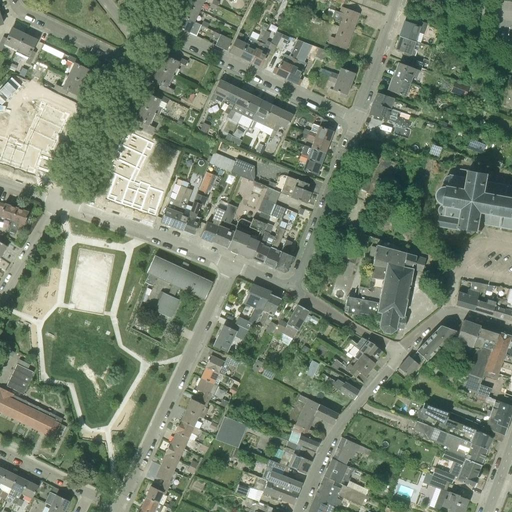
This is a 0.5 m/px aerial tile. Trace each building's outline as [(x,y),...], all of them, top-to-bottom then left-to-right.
[(187,0),(186,5),(199,11),(204,1),(203,0),(187,0)] [(340,20),(335,36),(331,35),(328,44),(348,50),(360,10),(340,4),(336,18),(340,20)] [(181,16),(194,22),(199,11),(186,5),(181,16)] [(189,33),(196,37),(201,25),(194,22),(181,16),(175,27),(189,33)] [(399,37),(415,42),(418,33),(426,35),(428,30),(416,26),(418,21),(406,16),(399,37)] [(4,45),(17,51),(24,35),(12,29),(7,39),(3,37),(0,42),(0,50),(1,51),(4,45)] [(240,58),(251,63),(266,31),(262,29),(256,41),(249,38),(246,45),(240,58)] [(267,55),(265,53),(268,46),(264,45),(270,33),(266,31),(251,63),(261,68),(267,55)] [(276,32),(276,31),(270,43),(270,44),(275,47),(281,34),(276,32)] [(229,52),(240,58),(246,45),(240,42),(243,35),(239,33),(236,39),(229,52)] [(221,48),(226,51),(232,40),(226,37),(220,34),(215,46),(221,48)] [(281,34),(275,47),(275,48),(282,52),(289,38),(281,34)] [(25,63),(30,65),(35,53),(31,51),(36,41),(24,35),(17,51),(29,56),(25,63)] [(402,55),(413,59),(416,50),(413,49),(415,42),(399,37),(394,50),(403,53),(402,55)] [(272,73),(286,79),(303,42),(297,40),(289,57),(284,54),(278,69),(275,67),(272,73)] [(304,62),(312,46),(303,42),(286,79),(299,85),(302,80),(299,79),(307,63),(304,62)] [(315,57),(324,61),(328,51),(319,48),(315,57)] [(156,67),(173,75),(178,63),(184,66),(186,61),(175,56),(173,60),(162,55),(156,67)] [(68,76),(84,83),(90,71),(79,66),(81,62),(69,56),(67,60),(73,63),(68,76)] [(413,59),(411,64),(426,70),(429,61),(423,59),(422,62),(413,59)] [(486,72),(488,60),(481,59),(479,71),(486,72)] [(347,98),(356,69),(340,64),(332,90),(341,92),(340,96),(347,98)] [(393,78),(410,84),(412,77),(416,79),(418,71),(398,64),(393,78)] [(159,88),(171,94),(173,90),(167,87),(173,75),(156,67),(151,79),(161,84),(159,88)] [(55,85),(53,89),(66,94),(67,90),(78,95),(84,83),(68,76),(62,88),(55,85)] [(387,90),(405,97),(410,84),(393,78),(392,77),(387,90)] [(217,96),(223,99),(230,85),(219,80),(210,100),(214,102),(217,96)] [(39,84),(36,91),(49,97),(52,90),(39,84)] [(228,115),(229,115),(241,90),(230,85),(223,99),(229,102),(227,108),(224,114),(228,115)] [(450,92),(465,97),(467,92),(452,86),(450,92)] [(235,112),(241,115),(251,95),(241,90),(229,115),(232,117),(235,112)] [(138,105),(154,113),(160,101),(167,104),(168,100),(157,94),(155,98),(144,93),(138,105)] [(372,103),(400,112),(403,113),(405,105),(393,101),(393,99),(377,93),(372,103)] [(246,122),(250,124),(261,100),(251,95),(241,115),(248,118),(246,122)] [(239,147),(240,145),(243,146),(246,139),(248,140),(251,134),(250,134),(256,122),(262,125),(272,105),(261,100),(250,124),(246,132),(243,137),(241,142),(231,137),(232,136),(224,131),(220,140),(228,144),(228,143),(239,147)] [(368,114),(396,124),(397,120),(400,112),(372,103),(368,114)] [(8,138),(0,135),(0,161),(34,174),(41,151),(50,155),(69,114),(46,104),(28,145),(18,142),(19,140),(9,136),(8,138)] [(142,127),(154,132),(155,128),(148,125),(154,113),(138,105),(133,118),(143,123),(142,127)] [(262,125),(273,130),(282,110),(272,105),(262,125)] [(279,126),(286,129),(293,115),(282,110),(273,130),(276,132),(279,126)] [(327,129),(328,126),(329,122),(322,119),(319,126),(327,129)] [(301,132),(302,132),(329,143),(334,129),(328,126),(327,129),(319,126),(313,124),(310,131),(302,128),(301,132)] [(131,181),(149,142),(126,131),(108,172),(116,176),(107,199),(155,216),(163,192),(150,187),(150,186),(140,182),(139,184),(131,181)] [(325,153),(329,143),(302,132),(300,136),(306,139),(313,142),(311,148),(325,153)] [(361,190),(380,198),(403,147),(385,139),(361,190)] [(470,140),(467,149),(482,154),(485,145),(470,140)] [(294,154),(321,164),(325,153),(311,148),(308,155),(296,150),(294,154)] [(176,155),(166,151),(162,161),(173,164),(176,155)] [(254,182),(255,179),(255,167),(238,160),(236,162),(213,152),(209,163),(239,176),(254,182)] [(305,163),(302,170),(317,175),(321,164),(294,154),(292,160),(298,162),(298,161),(305,163)] [(480,230),(482,223),(511,228),(511,185),(489,182),(490,176),(491,176),(491,174),(490,174),(490,173),(489,173),(488,174),(472,171),(472,170),(470,169),(469,171),(461,169),(459,176),(451,175),(451,176),(447,177),(446,178),(445,180),(444,182),(445,184),(447,187),(446,187),(443,187),(441,189),(439,191),(438,193),(437,195),(437,196),(438,199),(439,201),(440,202),(442,204),(442,205),(440,207),(439,209),(439,210),(439,211),(439,213),(440,215),(438,227),(459,231),(459,228),(479,232),(479,233),(480,233),(480,232),(481,232),(481,230),(480,230)] [(194,235),(200,218),(196,216),(200,204),(204,205),(206,198),(209,191),(215,176),(206,172),(194,202),(193,201),(188,216),(182,231),(194,235)] [(310,192),(309,192),(312,185),(288,177),(281,194),(306,204),(310,192)] [(270,216),(275,204),(280,193),(274,191),(268,188),(259,211),(270,216)] [(182,231),(188,216),(181,213),(185,205),(189,193),(185,192),(181,203),(172,226),(182,231)] [(160,222),(172,226),(181,203),(175,201),(172,206),(167,204),(160,222)] [(0,216),(12,221),(16,208),(4,204),(0,202),(0,216)] [(212,242),(224,212),(227,205),(221,203),(219,209),(217,208),(211,221),(213,221),(212,223),(206,221),(200,237),(212,242)] [(270,216),(281,221),(286,208),(275,204),(270,216)] [(9,227),(15,230),(22,232),(28,212),(16,208),(12,221),(9,227)] [(212,242),(226,248),(233,232),(235,226),(230,224),(233,215),(224,212),(212,242)] [(241,254),(251,259),(264,231),(266,224),(252,219),(247,231),(245,236),(244,236),(240,246),(244,247),(241,254)] [(226,248),(241,254),(244,247),(240,246),(244,236),(245,236),(247,231),(235,226),(233,232),(226,248)] [(274,268),(281,251),(276,250),(284,230),(278,228),(270,247),(262,264),(274,268)] [(262,264),(270,247),(265,245),(270,233),(264,231),(251,259),(262,264)] [(287,271),(293,257),(287,254),(292,242),(286,240),(281,251),(274,268),(283,273),(287,271)] [(413,269),(422,271),(426,259),(376,246),(372,265),(385,268),(386,263),(413,270),(413,269)] [(344,258),(355,261),(359,250),(348,247),(344,258)] [(179,287),(202,298),(209,282),(186,271),(189,265),(183,262),(180,269),(157,258),(149,275),(145,283),(152,286),(156,278),(172,285),(168,295),(162,292),(154,311),(171,319),(179,300),(174,297),(179,287)] [(390,334),(396,330),(396,328),(404,329),(406,317),(403,317),(404,314),(407,315),(407,312),(404,311),(411,276),(414,277),(415,273),(412,273),(413,270),(386,263),(385,268),(382,281),(370,279),(368,289),(359,287),(357,299),(350,297),(346,313),(375,319),(376,312),(382,313),(379,327),(383,332),(390,334)] [(428,274),(440,277),(442,271),(429,267),(428,274)] [(455,305),(473,310),(481,284),(472,282),(469,294),(468,293),(467,296),(458,293),(455,305)] [(262,311),(263,310),(270,295),(271,293),(252,284),(244,303),(256,308),(252,317),(257,320),(262,311)] [(486,303),(483,302),(487,285),(481,284),(473,310),(491,315),(495,302),(487,300),(486,303)] [(269,314),(273,316),(280,300),(270,295),(263,310),(262,311),(257,320),(255,324),(263,328),(269,314)] [(491,315),(510,321),(511,312),(511,311),(505,309),(507,301),(496,298),(495,302),(491,315)] [(288,346),(297,330),(309,311),(298,305),(287,324),(280,320),(277,325),(272,334),(280,338),(278,340),(288,346)] [(472,348),(472,347),(481,326),(463,320),(455,342),(461,344),(460,347),(465,349),(466,346),(472,348)] [(248,330),(249,331),(252,327),(239,321),(237,325),(248,330)] [(272,334),(277,325),(271,322),(261,340),(267,343),(272,334)] [(219,348),(227,352),(234,337),(243,341),(248,330),(237,325),(234,330),(229,327),(228,328),(224,326),(215,345),(220,347),(219,348)] [(448,348),(443,344),(456,331),(441,325),(430,337),(445,352),(448,348)] [(480,384),(485,370),(497,331),(481,326),(472,347),(480,349),(475,350),(462,388),(465,390),(476,394),(477,394),(480,384)] [(498,375),(500,367),(511,336),(497,331),(485,370),(498,375)] [(500,367),(511,371),(511,336),(500,367)] [(411,358),(418,364),(423,358),(427,362),(437,350),(442,355),(445,352),(430,337),(416,351),(417,352),(411,358)] [(374,363),(382,352),(374,346),(362,338),(355,347),(359,350),(353,358),(360,363),(366,357),(374,363)] [(205,367),(206,368),(223,375),(224,376),(229,365),(231,366),(234,360),(220,353),(218,359),(211,355),(205,367)] [(407,375),(409,377),(419,365),(418,364),(411,358),(409,356),(399,368),(407,375)] [(247,366),(250,362),(239,357),(237,361),(247,366)] [(365,377),(367,374),(375,364),(374,363),(366,357),(360,363),(353,358),(344,370),(355,378),(359,372),(365,377)] [(330,366),(337,370),(341,364),(336,359),(330,366)] [(251,369),(257,372),(262,363),(256,360),(251,369)] [(305,374),(312,377),(319,364),(311,361),(305,374)] [(7,385),(23,393),(34,371),(18,364),(7,385)] [(201,378),(214,384),(216,379),(220,381),(223,375),(206,368),(201,378)] [(264,369),(261,375),(272,380),(275,373),(265,368),(264,369)] [(359,391),(344,382),(344,383),(337,379),(335,382),(322,374),(319,379),(339,391),(338,391),(354,400),(359,391)] [(202,398),(208,401),(209,399),(212,401),(214,396),(218,386),(214,384),(201,378),(196,389),(205,393),(202,398)] [(478,394),(486,397),(489,387),(480,384),(477,394),(478,394)] [(503,398),(511,401),(511,385),(508,384),(503,398)] [(53,439),(63,419),(51,413),(52,413),(50,412),(50,413),(39,407),(37,406),(26,401),(25,400),(24,400),(14,395),(14,394),(0,387),(0,411),(41,432),(41,433),(53,439)] [(377,392),(374,401),(385,406),(390,393),(380,389),(377,392)] [(495,400),(486,397),(478,394),(476,400),(483,402),(484,400),(493,403),(495,400)] [(333,425),(338,414),(307,399),(300,395),(297,400),(305,404),(294,425),(299,426),(299,428),(307,430),(314,416),(333,425)] [(186,410),(202,418),(203,419),(208,409),(205,408),(208,401),(202,398),(200,403),(191,399),(186,410)] [(511,405),(507,404),(495,400),(493,403),(491,411),(510,417),(511,411),(511,405)] [(443,424),(446,418),(449,413),(424,404),(421,412),(443,424)] [(230,419),(235,409),(228,406),(223,416),(230,419)] [(181,421),(198,429),(202,418),(186,410),(181,421)] [(488,420),(507,426),(510,417),(491,411),(488,420)] [(492,438),(474,430),(464,425),(466,418),(457,414),(454,421),(446,418),(443,424),(441,431),(487,450),(492,438)] [(214,439),(237,448),(246,425),(230,419),(223,416),(214,439)] [(492,438),(501,442),(504,435),(507,426),(488,420),(486,427),(482,426),(480,431),(475,430),(474,430),(492,438)] [(175,432),(176,433),(189,438),(193,441),(196,436),(198,437),(201,431),(198,429),(181,421),(180,421),(175,432)] [(487,450),(441,431),(417,421),(413,430),(423,434),(422,437),(428,440),(448,448),(447,451),(481,465),(487,450)] [(209,428),(215,431),(217,425),(212,422),(209,428)] [(315,452),(319,442),(305,436),(307,430),(299,428),(299,426),(294,425),(288,441),(301,446),(314,452),(315,452)] [(171,443),(184,449),(189,438),(176,433),(171,443)] [(208,448),(210,443),(213,438),(209,436),(207,440),(205,439),(202,445),(208,448)] [(331,458),(347,466),(349,461),(347,460),(348,458),(350,459),(355,449),(361,452),(363,447),(341,437),(331,458)] [(164,454),(165,455),(178,461),(184,449),(171,443),(170,443),(164,454)] [(199,450),(205,453),(208,448),(202,445),(199,450)] [(295,451),(285,447),(279,464),(290,468),(305,474),(311,461),(310,461),(314,452),(301,446),(297,454),(294,453),(295,451)] [(456,477),(455,480),(473,487),(477,478),(475,477),(481,465),(447,451),(445,450),(442,457),(454,462),(449,474),(435,468),(432,476),(449,482),(452,483),(455,476),(456,477)] [(160,466),(173,472),(178,461),(165,455),(160,466)] [(323,478),(333,483),(334,481),(339,483),(341,479),(345,482),(346,482),(347,482),(347,481),(348,480),(349,477),(350,472),(353,471),(354,469),(347,466),(331,458),(323,478)] [(189,466),(195,469),(198,463),(192,460),(189,466)] [(298,493),(302,483),(286,477),(290,468),(279,464),(268,460),(261,478),(298,493)] [(162,486),(168,489),(172,482),(169,481),(173,472),(160,466),(155,477),(164,481),(162,486)] [(187,471),(192,474),(195,469),(189,466),(187,471)] [(0,494),(2,491),(8,494),(17,475),(7,470),(0,483),(0,494)] [(12,503),(16,504),(19,499),(21,494),(28,481),(17,475),(8,494),(7,496),(13,499),(12,503)] [(294,504),(298,493),(261,478),(257,476),(253,489),(263,491),(263,492),(294,504)] [(449,482),(432,476),(428,485),(446,492),(449,482)] [(366,495),(365,495),(347,487),(342,485),(340,489),(332,485),(333,483),(323,478),(314,498),(335,507),(339,509),(342,501),(337,499),(338,495),(361,506),(366,495)] [(28,481),(21,494),(26,496),(32,499),(38,486),(28,481)] [(235,493),(246,497),(250,488),(238,484),(235,493)] [(146,498),(159,504),(163,495),(165,496),(168,489),(162,486),(160,491),(151,487),(146,498)] [(50,505),(64,511),(70,501),(56,495),(50,492),(45,503),(50,505)] [(442,507),(441,510),(446,511),(448,511),(450,510),(454,511),(462,511),(467,500),(458,497),(459,496),(448,492),(446,499),(444,499),(441,506),(442,507)] [(141,509),(148,511),(160,511),(163,506),(159,504),(146,498),(141,509)] [(332,511),(335,507),(314,498),(307,511),(332,511)] [(19,499),(16,504),(21,507),(24,501),(19,499)]
